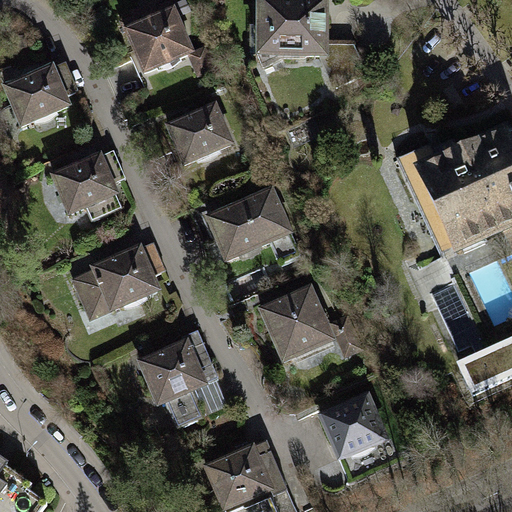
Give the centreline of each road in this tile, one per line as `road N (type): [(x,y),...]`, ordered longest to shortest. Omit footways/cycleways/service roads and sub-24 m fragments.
road 1 (residential): [(17,0),(76,57),(207,330),(290,458)]
road 2 (residential): [(0,387),(104,511)]
